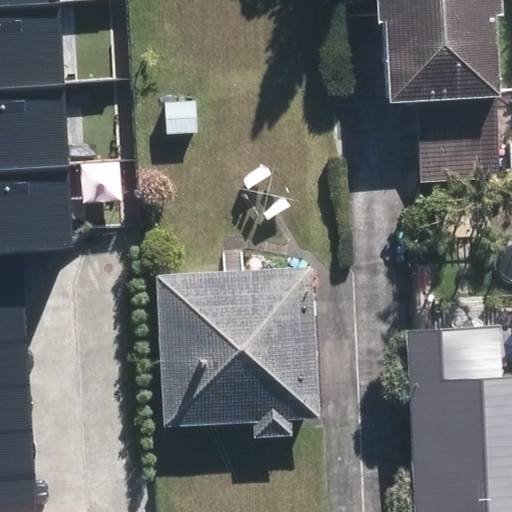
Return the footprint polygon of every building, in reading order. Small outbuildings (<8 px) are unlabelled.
[(0,0),(0,84),(71,79),(65,0),(0,0)] [(508,94),(505,16),(510,16),(509,0),(383,0),(385,23),(392,23),(395,101),(413,100),(418,181),(499,177),(494,96),(508,94)] [(0,169),(77,164),(71,79),(0,84),(0,169)] [(0,255),(83,249),(77,164),(0,169),(0,255)] [(290,438),(289,422),(317,421),(309,270),(155,277),(163,428),(252,424),(253,440),(290,438)] [(413,329),(420,511),(511,511),(511,373),(507,374),(504,325),(413,329)] [(0,511),(101,511),(101,503),(0,510),(0,511)]
